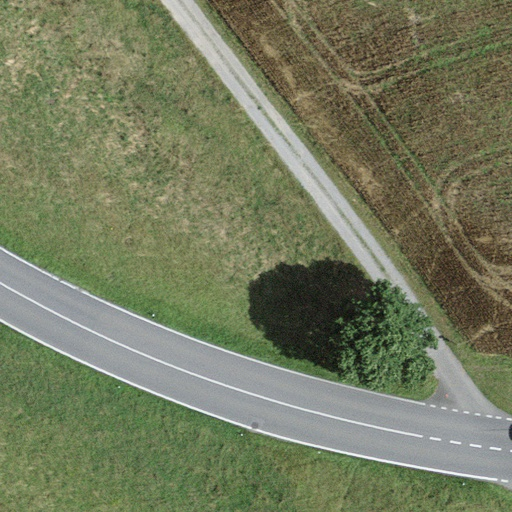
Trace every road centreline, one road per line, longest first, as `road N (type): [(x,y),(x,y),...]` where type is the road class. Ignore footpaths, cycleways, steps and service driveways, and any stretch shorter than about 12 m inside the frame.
road 1 (secondary): [(0,282),(138,353),(222,384),(389,430),(511,450)]
road 2 (track): [(178,0),(427,333),(454,380),(460,443)]
